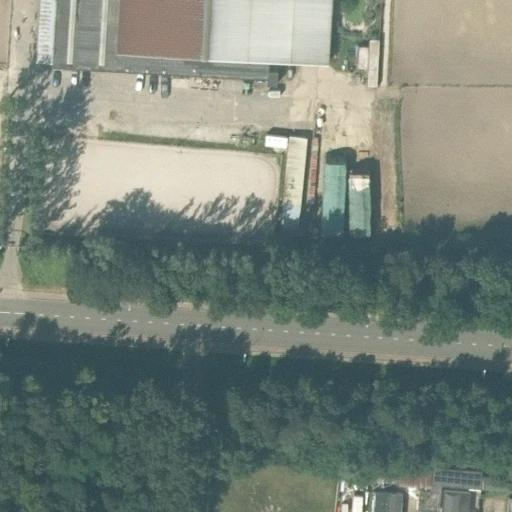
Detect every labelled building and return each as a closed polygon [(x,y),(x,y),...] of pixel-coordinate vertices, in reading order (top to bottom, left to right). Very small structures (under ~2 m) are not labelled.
[(331,0),(39,0),(35,61),(52,62),(52,66),(266,78),(266,84),(276,85),(277,65),(268,65),(268,60),(328,63),(331,0)] [(381,182),(380,229),(401,230),(402,182),(381,182)] [(397,465),(397,467),(395,484),(430,487),(431,468),(397,465)] [(431,491),(440,492),(440,485),(480,488),(481,475),(481,471),(433,467),(431,491)] [(511,497),(511,478),(483,475),(482,487),(509,490),(508,498),(511,497)] [(417,509),(428,510),(429,491),(418,490),(417,509)] [(460,511),(462,491),(445,490),(442,511),(460,511)] [(405,511),(407,492),(391,491),(390,511),(405,511)] [(429,491),(428,510),(439,511),(440,492),(431,491),(429,491)]
